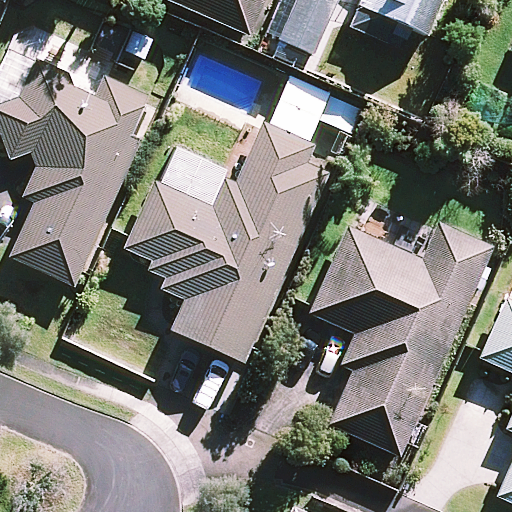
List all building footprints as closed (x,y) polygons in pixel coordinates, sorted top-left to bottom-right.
[(257,0),(163,0),(243,34),(257,0)] [(334,0),(290,0),(267,48),(302,65),(334,0)] [(438,0),(355,0),(354,5),(425,34),(438,0)] [(5,257),(71,288),(136,139),(126,135),(142,96),(103,79),(95,97),(72,88),(68,75),(35,60),(18,98),(0,105),(0,136),(9,159),(27,152),(32,166),(18,196),(31,202),(5,257)] [(157,326),(239,363),(324,171),(301,161),(308,145),(260,124),(233,184),(223,179),(211,205),(151,178),(120,246),(148,258),(143,269),(164,278),(156,295),(169,300),(157,326)] [(307,314),(351,332),(336,367),(347,371),(325,425),(401,456),(487,247),(434,225),(419,262),(342,230),(307,314)] [(511,303),(500,298),(474,357),(511,374),(511,399),(500,427),(511,432),(511,449),(492,495),(511,503),(511,303)]
